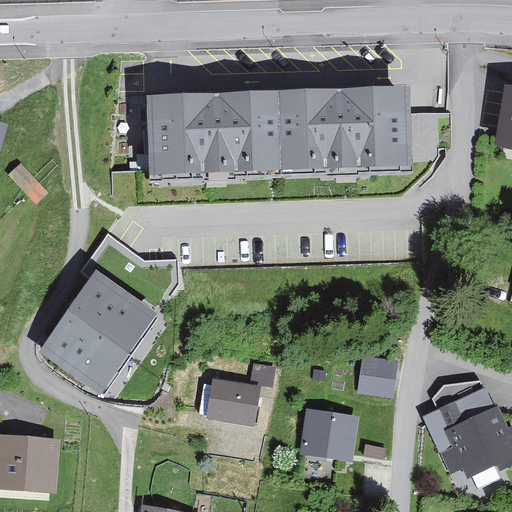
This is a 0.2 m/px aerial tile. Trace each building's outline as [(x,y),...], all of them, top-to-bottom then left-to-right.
[(495,143),(511,146),(511,86),(505,85),(495,143)] [(409,88),(284,91),(286,169),(411,166),(411,150),(409,114),(409,88)] [(151,176),(286,169),(284,91),(148,96),(151,176)] [(448,112),(409,114),(411,150),(450,148),(448,112)] [(20,167),(11,176),(37,201),(45,193),(20,167)] [(95,269),(38,351),(101,394),(158,312),(95,269)] [(364,360),(360,391),(391,396),(395,364),(364,360)] [(252,381),(272,385),(274,370),(254,366),(252,381)] [(262,385),(212,378),(205,419),(255,427),(262,385)] [(511,453),(511,451),(504,435),(480,382),(444,386),(432,400),(439,414),(425,420),(441,453),(454,447),(462,465),(465,463),(470,473),(498,460),(511,453)] [(353,426),(312,419),(305,456),(327,460),(329,451),(348,455),(353,426)] [(511,431),(504,435),(511,451),(511,453),(498,460),(501,467),(511,461),(511,431)] [(52,445),(2,441),(0,467),(0,483),(49,488),(52,445)] [(366,447),(364,457),(384,460),(386,450),(366,447)] [(189,511),(141,503),(139,511),(189,511)]
